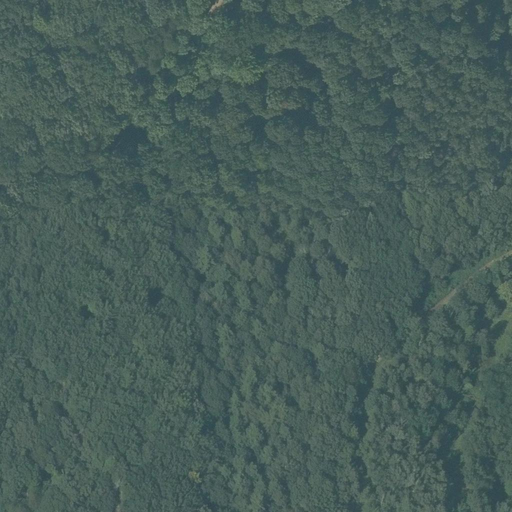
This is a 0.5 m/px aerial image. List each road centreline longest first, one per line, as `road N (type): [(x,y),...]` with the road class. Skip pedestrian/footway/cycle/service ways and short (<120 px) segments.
road 1 (track): [(511,254),(424,315),(349,389),(331,511)]
road 2 (track): [(139,91),(127,118),(110,124),(38,212),(0,281)]
